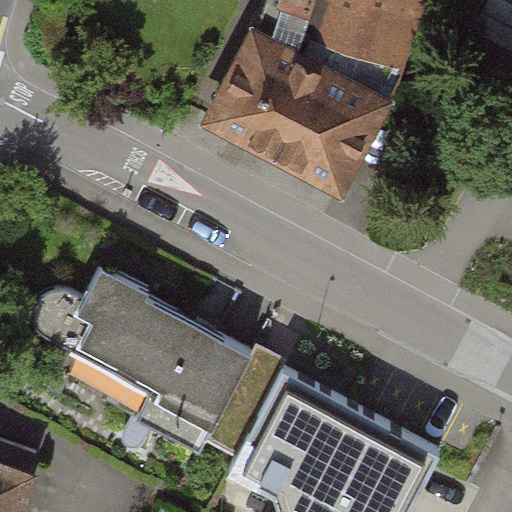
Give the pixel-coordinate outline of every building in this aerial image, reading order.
[(281,0),(274,23),(405,65),(425,0),(281,0)] [(211,115),(346,184),(392,95),(258,26),(211,115)] [(243,449),(285,372),(103,274),(89,300),(62,286),(45,287),(33,301),(31,317),(39,328),(75,347),(61,372),(122,405),(131,389),(149,399),(142,412),(204,446),(211,432),(243,449)] [(283,511),(411,511),(442,456),(285,372),(243,449),(235,463),(293,494),(283,511)] [(0,511),(21,511),(42,451),(0,436),(0,511)]
